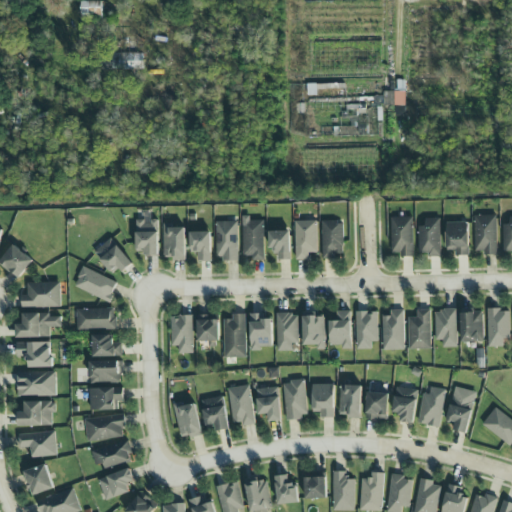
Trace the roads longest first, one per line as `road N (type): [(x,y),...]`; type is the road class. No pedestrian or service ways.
road 1 (residential): [(511,281),(157,291)]
road 2 (residential): [(169,465),(312,445),(396,449),(511,475)]
road 3 (residential): [(157,291),(153,399),(169,465)]
